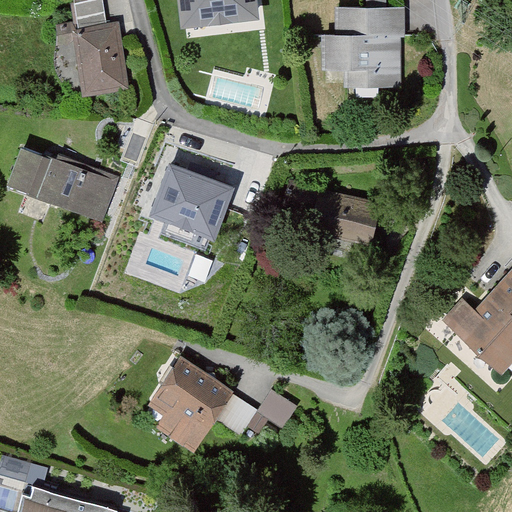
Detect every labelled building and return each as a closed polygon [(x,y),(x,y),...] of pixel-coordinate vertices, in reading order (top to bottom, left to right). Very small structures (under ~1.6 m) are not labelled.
[(67,0),(70,22),(101,19),(99,0),(67,0)] [(250,0),(181,0),(184,23),(252,16),(250,0)] [(400,13),(343,12),(342,45),(331,45),(330,77),(350,77),(350,90),(399,91),(400,13)] [(116,32),(78,39),(90,102),(128,94),(116,32)] [(143,134),(134,131),(125,156),(134,160),(143,134)] [(111,178),(27,150),(14,188),(99,216),(111,178)] [(233,187),(169,163),(149,213),(216,239),(233,187)] [(384,213),(296,184),(286,214),(320,225),(315,239),(369,257),(384,213)] [(511,285),(479,320),(468,309),(451,326),(502,374),(511,363),(511,285)] [(252,418),(185,369),(154,413),(172,426),(164,437),(200,463),(225,429),(238,438),(252,418)] [(295,411),(275,397),(261,416),(281,430),(295,411)] [(0,473),(44,481),(47,463),(1,455),(0,459),(0,473)] [(85,511),(38,500),(35,509),(28,507),(26,511),(85,511)]
